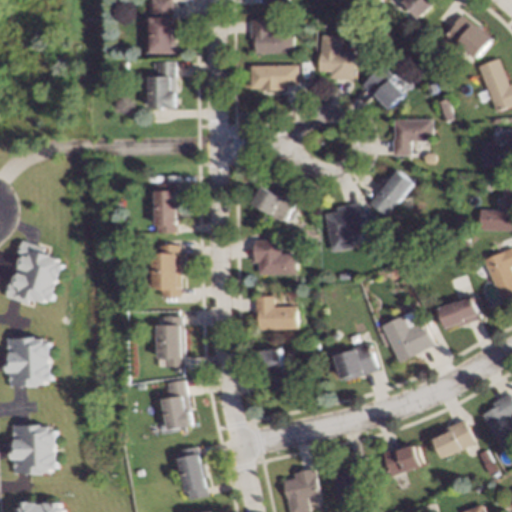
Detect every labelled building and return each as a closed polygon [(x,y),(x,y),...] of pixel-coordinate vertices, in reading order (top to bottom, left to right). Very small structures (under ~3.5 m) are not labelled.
[(173,0),(174,14),(176,14),(176,51),(154,52),(153,9),(151,9),(151,0),(173,0)] [(433,0),(436,3),(420,17),(404,0),(433,0)] [(479,25),(477,27),(492,37),(478,57),(463,47),(462,49),(446,38),(462,14),(479,25)] [(270,30),(295,30),(295,51),(257,52),(256,38),(252,38),(251,19),(270,18),(270,30)] [(343,35),(342,51),(357,52),(355,78),(333,77),(333,70),(320,70),(323,34),(343,35)] [(509,83),(511,81),(511,104),(497,111),(479,65),(499,57),(509,83)] [(128,70),(119,70),(119,60),(128,60),(128,70)] [(178,106),(152,106),(152,75),(160,75),(160,60),(177,60),(178,106)] [(299,83),(284,83),(284,89),(262,90),(262,86),(252,86),(252,64),(299,64),(299,83)] [(396,76),(394,78),(407,92),(391,107),(384,99),(382,102),(364,83),(384,64),(396,76)] [(438,90),(430,93),(427,86),(435,83),(438,90)] [(454,118),(446,121),(438,101),(446,98),(454,118)] [(434,139),(413,140),(413,154),(395,154),(394,138),(396,138),(396,118),(433,118),(434,139)] [(511,130),(511,164),(483,164),(484,141),(507,142),(508,130),(511,130)] [(420,159),(420,164),(417,166),(413,166),(409,163),(409,158),(412,156),(417,156),(420,159)] [(416,182),(400,203),(397,201),(388,214),(371,201),(397,167),(416,182)] [(179,223),(179,230),(158,231),(157,189),(158,181),(178,181),(179,223)] [(275,191),(277,187),(299,198),(287,221),(273,213),(274,212),(255,202),(264,185),(275,191)] [(511,228),(481,228),(482,208),(506,208),(507,187),(511,187),(511,228)] [(362,217),(366,217),(369,230),(352,233),(355,246),(334,250),(327,213),(340,210),(339,205),(359,201),(362,217)] [(281,252),(297,251),(298,271),(261,273),(260,259),(257,259),(256,239),(281,238),(281,252)] [(45,247),(43,253),(60,258),(59,262),(64,264),(53,299),(47,297),(47,300),(30,295),(28,301),(7,294),(24,241),(45,247)] [(183,295),(162,295),(162,287),(155,287),(154,253),(161,252),(161,244),(182,244),(183,295)] [(511,296),(503,300),(485,258),(511,245),(511,296)] [(418,266),(411,270),(407,264),(415,260),(418,266)] [(318,274),(313,277),(310,272),(316,269),(318,274)] [(349,278),(341,279),(340,273),(348,271),(349,278)] [(482,317),(460,326),(459,323),(448,327),(440,306),(458,300),(457,298),(473,292),(482,317)] [(275,304),(298,303),(299,327),(260,329),(260,324),(258,324),(257,295),(274,294),(275,304)] [(410,325),(423,319),(435,344),(400,361),(383,324),(405,314),(410,325)] [(184,365),(166,366),(166,356),(159,356),(159,324),(165,324),(165,315),(183,315),(184,365)] [(45,341),(52,341),(52,381),(45,381),(45,386),(9,386),(8,337),(44,337),(45,341)] [(378,367),(342,378),(336,354),(354,349),(353,346),(371,341),(378,367)] [(286,372),(291,371),(293,383),(264,388),(258,351),(282,347),(286,372)] [(193,424),(168,429),(162,398),(171,396),(168,381),(185,378),(193,424)] [(511,395),(511,414),(509,416),(511,421),(511,439),(501,446),(483,413),(495,406),(493,402),(510,392),(511,395)] [(474,440),(462,446),(463,447),(444,457),(435,437),(446,432),(444,427),(464,418),(474,440)] [(49,429),(56,429),(56,469),(50,469),(50,474),(12,473),(13,425),(49,425),(49,429)] [(406,446),(413,443),(421,465),(391,474),(383,450),(405,442),(406,446)] [(198,452),(199,452),(206,485),(205,486),(207,494),(188,498),(186,490),(185,490),(178,457),(177,449),(196,445),(198,452)] [(370,481),(355,484),(358,499),(339,503),(332,468),(343,465),(342,461),(364,456),(370,481)] [(496,467),(487,472),(483,464),(492,459),(496,467)] [(509,466),(504,468),(500,461),(505,459),(509,466)] [(320,494),(307,496),(310,511),(305,511),(289,511),(283,479),(295,477),(294,472),(315,468),(320,494)] [(58,503),(57,508),(63,508),(62,511),(14,511),(15,508),(19,508),(20,501),(58,503)] [(485,511),(463,511),(482,503),(485,511)]
